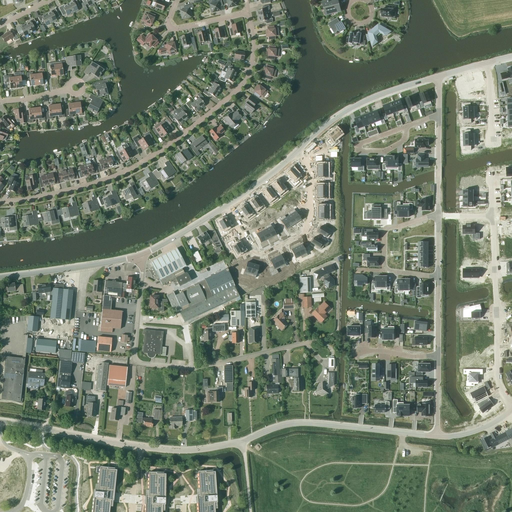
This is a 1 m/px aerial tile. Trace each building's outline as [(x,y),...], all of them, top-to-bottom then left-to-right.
[(68,4),(73,13),(78,10),(76,7),(79,5),(76,0),(72,0),(73,0),(73,1),(68,4)] [(163,0),(154,0),(154,2),(156,3),(154,7),(163,10),(165,4),(162,3),(163,0)] [(222,3),(220,0),(217,0),(218,2),(210,4),(211,12),(220,10),(218,4),(222,3)] [(340,5),(338,0),(334,0),(323,3),(325,9),(324,9),(325,14),(339,11),(338,6),(340,5)] [(73,13),(68,4),(63,7),(62,6),(59,8),(63,16),(66,14),(67,16),(73,13)] [(193,8),(192,4),(186,6),(186,9),(180,10),(182,19),(190,17),(189,9),(193,8)] [(267,14),(266,11),(268,11),(270,9),(269,5),(263,6),(263,9),(256,11),(258,16),(267,14)] [(396,7),(389,6),(385,6),(385,9),(381,9),(381,13),(382,13),(382,17),(392,17),(392,18),(395,19),(396,7)] [(52,11),(47,14),(51,23),(57,20),(56,18),(59,16),(55,8),(51,10),(52,11)] [(155,15),(148,13),(147,15),(144,14),(142,21),(145,22),(143,25),(150,27),(155,15)] [(51,23),(47,14),(41,17),(41,16),(38,17),(42,24),(44,22),(46,26),(51,23)] [(267,14),(258,16),(259,22),(266,21),(266,24),(273,22),(271,17),(268,18),(267,14)] [(346,29),(343,24),(341,21),(340,22),(337,18),(328,24),(334,34),(336,33),(336,34),(337,33),(337,32),(339,31),(339,32),(346,29)] [(25,24),(30,33),(35,30),(35,29),(38,28),(34,19),(30,20),(31,21),(25,24)] [(30,33),(25,24),(20,27),(20,26),(15,28),(20,36),(24,34),(25,36),(30,33)] [(240,33),(238,24),(231,25),(232,28),(229,29),(231,36),(234,35),(234,34),(240,33)] [(391,32),(378,25),(369,33),(373,47),(373,46),(377,42),(375,36),(380,32),(385,36),(390,32),(391,33),(391,32)] [(274,29),(274,26),(267,27),(268,40),(275,39),(275,36),(278,36),(277,29),(274,29)] [(221,31),(221,28),(214,30),(216,39),(223,37),(223,38),(226,38),(224,30),(221,31)] [(11,34),(10,31),(1,37),(5,42),(13,37),(15,40),(18,38),(14,32),(11,34)] [(205,35),(204,32),(198,33),(200,42),(206,41),(206,42),(209,41),(208,34),(205,35)] [(357,33),(357,34),(350,33),(349,37),(347,37),(346,43),(352,44),(352,45),(357,46),(357,44),(365,45),(366,41),(364,41),(364,36),(361,35),(361,33),(357,33)] [(143,43),(144,42),(149,48),(152,45),(154,48),(159,43),(149,34),(145,38),(141,35),(136,40),(142,45),(144,44),(143,43)] [(188,38),(187,36),(181,37),(183,46),(189,45),(189,46),(192,45),(191,38),(188,38)] [(158,50),(159,54),(168,51),(169,54),(176,53),(175,50),(178,49),(176,42),(164,45),(163,43),(162,43),(158,50)] [(276,46),(269,46),(267,59),(274,59),(275,56),(278,57),(278,50),(275,49),(276,46)] [(244,53),(235,51),(234,58),(233,58),(232,61),(240,62),(240,59),(243,59),(244,53)] [(81,65),(80,56),(65,58),(67,71),(71,70),(71,67),(81,65)] [(50,77),(57,76),(56,65),(53,65),(52,63),(51,63),(50,61),(46,62),(46,63),(47,70),(50,70),(51,76),(50,76),(50,77)] [(56,65),(57,76),(64,75),(63,75),(62,68),(65,68),(64,61),(58,62),(59,64),(56,65)] [(103,70),(91,62),(84,73),(88,75),(90,72),(98,78),(103,70)] [(226,73),(235,77),(237,72),(231,69),(232,66),(226,63),(225,66),(228,68),(226,73)] [(273,67),(266,65),(263,78),(270,79),(271,77),(274,77),(275,71),(272,70),(273,67)] [(508,71),(500,73),(502,80),(510,78),(510,79),(511,78),(511,66),(507,68),(508,71)] [(39,74),(36,74),(37,85),(44,84),(43,84),(42,78),(45,78),(44,71),(38,71),(39,74)] [(37,85),(36,74),(33,75),(32,72),(26,73),(27,80),(30,79),(31,86),(30,86),(37,85)] [(233,82),(235,77),(226,73),(223,72),(219,80),(225,82),(226,79),(233,82)] [(15,77),(16,88),(23,87),(22,87),(22,81),(25,80),(24,73),(18,74),(18,77),(15,77)] [(475,80),(471,81),(473,89),(483,86),(483,85),(484,85),(482,80),(480,73),(473,74),(475,80)] [(2,83),(4,83),(9,82),(10,86),(10,88),(10,89),(16,88),(15,77),(14,77),(12,77),(12,75),(9,75),(6,76),(2,76),(1,76),(2,83)] [(462,77),(456,79),(458,86),(457,86),(459,91),(460,92),(470,90),(468,81),(464,82),(462,77)] [(210,87),(219,93),(222,88),(216,84),(218,81),(212,78),(209,83),(212,85),(210,87)] [(101,81),(100,81),(97,82),(91,84),(92,88),(95,87),(98,97),(107,94),(106,88),(109,87),(107,80),(107,79),(106,80),(104,80),(101,81)] [(266,87),(261,83),(253,94),(259,98),(260,95),(263,97),(267,92),(265,90),(266,87)] [(219,93),(210,87),(207,92),(204,90),(203,93),(208,96),(210,94),(215,97),(219,93)] [(422,102),(419,103),(422,108),(425,107),(424,106),(431,104),(430,102),(428,96),(430,95),(429,92),(427,93),(427,92),(420,94),(422,101),(422,102)] [(195,101),(201,109),(205,105),(201,100),(203,98),(199,93),(197,95),(199,97),(195,101)] [(102,100),(91,95),(89,98),(92,100),(87,109),(96,113),(102,100)] [(262,105),(250,96),(247,100),(248,100),(243,107),(251,113),(256,106),(254,105),(255,103),(257,105),(258,104),(261,107),(262,105)] [(412,96),(406,98),(407,102),(409,108),(411,108),(413,107),(414,107),(415,110),(420,108),(418,102),(416,103),(415,103),(413,96),(412,96)] [(201,109),(195,101),(192,103),(190,100),(186,104),(189,109),(192,107),(196,112),(201,109)] [(400,100),(394,102),(399,115),(399,114),(404,112),(405,113),(408,112),(406,106),(403,107),(400,100)] [(81,102),(74,103),(75,114),(78,114),(79,116),(85,115),(84,109),(81,109),(80,103),(81,103),(81,102)] [(394,102),(389,104),(393,116),(394,116),(393,114),(395,113),(396,113),(397,116),(399,115),(394,102)] [(72,115),(75,114),(74,103),(67,104),(68,104),(69,110),(66,111),(67,118),(73,117),(72,115)] [(464,107),(463,107),(464,113),(476,113),(476,106),(470,107),(468,107),(468,105),(470,105),(470,103),(464,103),(464,107)] [(61,104),(54,105),(55,116),(59,116),(59,118),(65,117),(64,110),(61,111),(60,104),(61,104)] [(385,113),(383,114),(385,120),(388,119),(388,118),(393,116),(389,104),(383,106),(386,113),(385,113)] [(55,116),(54,105),(47,106),(48,106),(49,112),(46,113),(47,119),(53,119),(52,116),(55,116)] [(175,110),(178,114),(184,122),(189,118),(184,113),(187,111),(183,106),(179,109),(177,108),(175,110)] [(41,107),(34,108),(36,119),(39,119),(39,121),(45,120),(44,114),(41,114),(41,108),(41,107)] [(36,119),(34,108),(28,109),(29,115),(26,116),(27,123),(33,122),(33,120),(36,119)] [(25,113),(22,113),(21,109),(13,110),(13,114),(15,114),(16,119),(17,122),(20,122),(20,123),(26,123),(25,113)] [(180,125),(184,122),(178,114),(175,110),(173,112),(173,113),(169,116),(173,121),(175,120),(180,125)] [(224,118),(232,128),(238,123),(236,121),(241,117),(237,111),(232,116),(230,113),(224,118)] [(377,111),(371,113),(375,123),(380,121),(381,121),(382,124),(385,123),(383,117),(380,118),(377,111)] [(369,113),(366,114),(369,125),(375,123),(371,113),(369,114),(369,113)] [(476,113),(464,113),(464,119),(465,119),(465,123),(471,123),(471,121),(468,121),(468,119),(471,119),(476,119),(476,113)] [(363,116),(361,117),(365,129),(365,127),(364,127),(369,125),(366,114),(362,115),(363,116)] [(8,119),(5,116),(0,119),(0,123),(1,124),(2,123),(5,127),(8,129),(11,127),(12,128),(16,124),(10,117),(8,119)] [(355,127),(354,127),(357,133),(360,132),(359,131),(365,129),(361,117),(355,119),(357,126),(355,127)] [(163,120),(158,123),(166,134),(171,131),(168,126),(170,124),(172,123),(168,118),(166,119),(164,121),(163,120)] [(166,134),(158,123),(154,127),(155,128),(152,130),(156,135),(158,133),(161,137),(166,134)] [(225,131),(221,126),(216,129),(214,127),(208,132),(215,140),(221,136),(220,134),(225,131)] [(9,132),(3,130),(1,129),(0,131),(0,139),(2,140),(5,140),(6,137),(8,133),(11,135),(11,134),(9,132)] [(463,134),(464,140),(476,140),(476,133),(471,134),(468,134),(468,132),(470,132),(470,130),(464,130),(465,134),(463,134)] [(328,140),(325,143),(329,148),(335,144),(333,141),(339,136),(334,131),(326,137),(328,140)] [(145,137),(142,138),(148,147),(153,144),(150,139),(152,137),(149,132),(146,134),(145,135),(144,136),(145,137)] [(148,147),(142,138),(140,140),(136,136),(132,139),(134,142),(132,143),(136,148),(140,145),(143,150),(148,147)] [(207,143),(202,136),(192,143),(195,147),(192,150),(197,156),(200,154),(197,150),(207,143)] [(415,139),(415,148),(425,148),(425,145),(429,145),(429,140),(425,140),(425,139),(415,139)] [(476,140),(464,140),(464,146),(465,146),(465,150),(471,150),(471,148),(468,148),(468,146),(471,146),(476,146),(476,140)] [(121,145),(121,146),(123,150),(124,150),(129,158),(134,155),(131,151),(134,149),(130,144),(128,145),(127,144),(121,145)] [(124,150),(123,150),(121,146),(117,149),(118,151),(115,153),(118,158),(121,156),(123,161),(129,158),(124,150)] [(192,157),(186,149),(180,154),(179,153),(175,156),(181,164),(185,161),(185,162),(192,157)] [(109,156),(104,158),(108,168),(113,166),(114,167),(117,165),(112,154),(109,155),(109,156)] [(416,167),(428,167),(428,160),(424,160),(424,155),(418,155),(418,160),(416,160),(416,167)] [(383,164),(383,170),(386,170),(392,170),(392,157),(386,157),(386,164),(383,164)] [(392,157),(392,170),(398,170),(398,171),(401,171),(401,164),(398,164),(398,157),(392,157)] [(108,168),(104,158),(98,161),(100,164),(97,165),(100,172),(103,171),(102,170),(108,168)] [(361,159),(352,159),(352,167),(358,167),(358,171),(364,171),(364,166),(361,166),(361,159)] [(377,162),(377,159),(367,159),(367,166),(371,166),(371,170),(379,170),(379,162),(377,162)] [(175,172),(168,161),(164,164),(166,166),(158,172),(161,177),(163,180),(164,180),(163,179),(171,173),(172,174),(175,172)] [(317,165),(317,171),(327,171),(327,165),(330,165),(330,162),(324,162),(324,164),(317,165)] [(85,165),(88,175),(94,173),(94,174),(97,173),(95,164),(92,165),(91,163),(85,165)] [(88,175),(85,165),(80,167),(80,169),(77,170),(80,178),(83,177),(83,176),(88,175)] [(293,168),(287,173),(292,179),(289,181),(293,185),(296,183),(294,181),(298,177),(295,173),(296,172),(293,168)] [(66,170),(69,180),(74,179),(75,180),(78,179),(76,173),(73,173),(72,169),(66,170)] [(69,180),(66,170),(60,172),(61,173),(58,174),(60,183),(63,182),(69,180)] [(317,171),(317,177),(324,177),(324,180),(330,180),(330,177),(327,177),(327,171),(317,171)] [(158,183),(151,172),(147,174),(149,177),(140,183),(145,191),(146,191),(145,189),(153,184),(154,185),(158,183)] [(47,175),(49,185),(55,184),(58,184),(56,175),(53,176),(53,174),(47,175)] [(35,175),(29,176),(25,177),(28,190),(34,189),(34,185),(37,185),(35,175)] [(43,186),(49,185),(47,175),(41,176),(41,178),(38,179),(40,188),(43,187),(43,186)] [(15,182),(16,179),(17,178),(13,176),(13,178),(11,177),(8,184),(10,186),(9,189),(15,192),(19,183),(15,182)] [(463,179),(463,186),(467,186),(470,186),(474,186),(474,185),(480,185),(480,181),(474,181),(474,179),(470,179),(470,178),(466,178),(466,179),(463,179)] [(278,181),(273,185),(277,191),(275,193),(278,197),(281,196),(279,193),(284,189),(278,181)] [(141,197),(133,182),(129,184),(131,187),(122,192),(126,200),(132,197),(134,200),(141,197)] [(317,186),(317,192),(327,192),(327,186),(330,186),(330,182),(324,182),(324,185),(317,186)] [(268,188),(263,192),(269,201),(274,197),(276,199),(278,197),(275,193),(272,194),(268,188)] [(119,202),(115,190),(111,192),(112,195),(102,199),(106,208),(106,206),(115,203),(115,204),(119,202)] [(317,192),(317,198),(324,198),(324,201),(330,201),(330,198),(327,198),(327,192),(317,192)] [(99,209),(95,197),(91,198),(92,201),(82,204),(85,214),(85,213),(85,212),(94,209),(95,210),(99,209)] [(255,198),(250,201),(254,207),(252,209),(255,214),(258,212),(256,210),(261,206),(255,198)] [(422,210),(429,210),(429,199),(422,199),(422,201),(417,201),(417,207),(422,207),(422,210)] [(79,215),(75,202),(71,203),(72,207),(62,209),(65,218),(64,217),(74,214),(75,216),(79,215)] [(394,202),(394,209),(397,209),(397,217),(403,217),(403,204),(403,205),(400,205),(400,202),(397,202),(394,202)] [(318,206),(318,213),(328,213),(328,206),(331,206),(331,203),(325,203),(325,206),(318,206)] [(403,204),(403,217),(409,217),(409,210),(412,210),(412,204),(409,203),(409,204),(403,204)] [(245,205),(239,209),(241,213),(243,212),(246,217),(251,213),(253,216),(255,214),(252,209),(250,211),(245,205)] [(363,213),(363,220),(380,220),(380,213),(386,213),(386,210),(380,210),(380,205),(371,205),(371,213),(363,213)] [(59,223),(56,207),(52,208),(52,211),(42,213),(44,223),(51,221),(52,225),(59,223)] [(295,211),(290,215),(296,223),(301,220),(297,214),(299,212),(296,207),(293,209),(295,211)] [(38,224),(36,211),(32,212),(32,215),(22,217),(24,227),(24,226),(24,225),(34,223),(34,225),(38,224)] [(318,213),(318,219),(325,219),(325,222),(331,222),(331,219),(328,219),(328,213),(318,213)] [(17,230),(16,219),(16,215),(16,214),(11,214),(12,218),(1,218),(2,228),(2,227),(9,226),(9,227),(9,228),(9,231),(17,230)] [(290,215),(285,218),(291,226),(296,223),(290,215)] [(225,218),(218,221),(223,231),(220,232),(222,235),(227,232),(225,229),(230,227),(225,218)] [(279,218),(276,220),(279,225),(282,223),(286,230),(291,226),(285,218),(280,221),(279,218)] [(271,226),(266,229),(271,238),(276,235),(273,229),(275,227),(273,222),(270,223),(271,226)] [(320,226),(317,232),(323,236),(322,238),(327,241),(328,239),(326,237),(329,232),(320,226)] [(475,226),(463,226),(463,234),(473,234),(473,239),(480,239),(480,233),(475,233),(475,226)] [(266,229),(261,232),(266,241),(271,238),(266,229)] [(361,229),(361,236),(373,236),(373,239),(378,239),(378,232),(372,232),(372,229),(361,229)] [(212,242),(215,240),(211,235),(209,237),(206,232),(203,234),(203,233),(200,235),(197,237),(202,245),(210,239),(212,242)] [(254,232),(252,233),(254,238),(257,237),(260,243),(266,241),(261,232),(256,234),(254,232)] [(314,237),(310,243),(319,248),(323,242),(325,244),(327,241),(322,238),(320,241),(314,237)] [(233,242),(227,245),(229,248),(232,246),(237,255),(244,252),(239,242),(234,245),(233,242)] [(361,242),(361,245),(364,248),(367,248),(367,251),(377,251),(377,245),(371,245),(371,242),(361,242)] [(302,244),(296,247),(301,256),(306,253),(308,256),(310,255),(308,249),(305,251),(302,244)] [(296,247),(290,250),(294,256),(291,258),(294,263),(296,262),(295,259),(301,256),(296,247)] [(154,277),(157,276),(162,285),(184,273),(182,268),(186,266),(177,248),(150,262),(153,267),(149,268),(154,277)] [(197,251),(192,254),(196,262),(202,260),(197,251)] [(367,266),(378,266),(378,258),(370,258),(370,254),(364,254),(364,261),(367,261),(367,266)] [(281,255),(275,257),(280,267),(285,264),(286,267),(289,265),(287,260),(284,261),(281,255)] [(275,257),(269,260),(273,267),(270,268),(273,273),(275,272),(274,269),(280,267),(275,257)] [(242,268),(240,274),(243,275),(243,274),(249,276),(253,264),(247,262),(245,269),(242,268)] [(253,264),(249,276),(255,278),(258,279),(260,274),(257,273),(259,266),(253,264)] [(332,264),(313,273),(316,280),(323,276),(324,279),(323,279),(324,285),(328,289),(334,286),(334,280),(330,276),(329,276),(328,274),(336,271),(332,264)] [(227,269),(197,283),(205,299),(234,286),(235,286),(227,269)] [(466,269),(466,277),(479,277),(479,269),(466,269)] [(186,274),(184,273),(172,280),(176,281),(179,287),(190,281),(186,274)] [(354,275),(354,285),(367,285),(367,279),(362,279),(363,275),(354,275)] [(100,327),(100,331),(112,332),(112,328),(120,329),(122,311),(110,310),(111,300),(109,300),(110,296),(121,297),(122,288),(126,289),(131,289),(131,294),(134,295),(134,290),(136,278),(129,277),(127,276),(127,279),(127,284),(122,283),(122,282),(105,281),(104,295),(103,295),(102,309),(100,327)] [(311,292),(310,277),(300,278),(300,293),(311,292)] [(372,284),(372,290),(375,290),(381,290),(381,277),(375,277),(375,284),(372,284)] [(381,277),(381,290),(386,290),(390,290),(390,284),(387,284),(387,277),(381,277)] [(101,281),(94,280),(92,291),(95,291),(95,295),(101,296),(102,292),(100,292),(101,281)] [(395,287),(395,293),(398,293),(404,293),(404,280),(398,280),(398,287),(395,287)] [(15,286),(14,283),(6,284),(7,292),(19,290),(20,294),(23,294),(22,284),(19,285),(15,286)] [(197,283),(182,290),(182,292),(189,307),(205,299),(197,283)] [(428,295),(428,283),(420,283),(420,287),(417,287),(417,296),(420,296),(420,295),(428,295)] [(49,286),(49,284),(42,285),(41,284),(37,285),(38,293),(49,292),(49,295),(52,295),(52,298),(50,318),(70,320),(73,290),(63,289),(64,285),(53,284),(53,286),(49,286)] [(205,299),(189,307),(179,311),(184,323),(235,299),(236,301),(240,299),(239,297),(234,286),(205,299)] [(179,311),(189,307),(182,292),(175,296),(173,292),(166,295),(175,313),(179,311)] [(158,296),(150,296),(150,308),(158,308),(158,311),(164,311),(164,302),(167,302),(167,301),(167,299),(158,299),(158,296)] [(291,301),(291,299),(285,299),(285,302),(283,302),(283,309),(294,308),(294,301),(291,301)] [(255,317),(255,302),(245,302),(245,318),(255,317)] [(329,308),(324,303),(318,308),(316,310),(315,312),(315,317),(320,322),(324,319),(324,315),(323,314),(329,308)] [(465,306),(465,314),(467,314),(467,318),(472,318),(481,318),(481,308),(482,308),(481,304),(470,306),(470,305),(465,306)] [(241,326),(240,311),(230,311),(230,326),(241,326)] [(286,317),(281,312),(278,315),(272,321),(276,325),(277,324),(282,329),(287,324),(283,321),(283,319),(286,317)] [(28,315),(27,330),(37,331),(38,316),(28,315)] [(365,321),(365,332),(368,332),(368,338),(375,338),(375,326),(371,326),(371,321),(365,321)] [(415,321),(414,328),(422,329),(422,331),(426,331),(427,323),(415,321)] [(225,331),(224,325),(212,325),(212,327),(207,327),(207,331),(204,331),(204,340),(211,340),(211,331),(212,331),(212,332),(225,331)] [(348,327),(348,335),(360,335),(360,332),(363,332),(363,325),(359,325),(359,327),(348,327)] [(464,326),(464,334),(468,334),(468,335),(472,335),(472,334),(477,334),(477,326),(464,326)] [(163,331),(143,329),(143,334),(144,334),(142,353),(147,353),(147,354),(149,356),(152,357),(155,355),(155,354),(161,355),(165,356),(165,353),(161,353),(163,331)] [(249,329),(249,341),(249,343),(258,343),(257,329),(249,329)] [(27,352),(32,353),(34,338),(29,337),(29,335),(26,335),(24,356),(26,357),(27,352)] [(127,335),(122,335),(121,343),(127,343),(127,341),(129,341),(129,338),(127,337),(127,335)] [(112,338),(98,337),(96,351),(110,352),(112,338)] [(415,339),(415,345),(419,345),(427,345),(427,344),(427,337),(415,337),(416,337),(416,340),(415,339)] [(36,339),(35,351),(55,353),(56,341),(36,339)] [(71,350),(59,349),(58,358),(71,359),(71,350)] [(12,357),(5,356),(1,400),(12,401),(21,403),(22,398),(21,398),(25,358),(20,358),(19,362),(11,362),(12,357)] [(279,359),(271,359),(272,376),(280,375),(279,369),(279,359)] [(72,361),(61,360),(59,375),(61,375),(60,387),(69,388),(70,376),(72,361)] [(108,363),(102,362),(101,365),(98,365),(95,390),(105,391),(108,363)] [(416,370),(416,375),(423,375),(423,372),(430,372),(430,364),(426,364),(426,363),(422,363),(422,364),(418,364),(418,370),(416,370)] [(127,367),(109,365),(107,385),(125,387),(127,367)] [(373,365),(373,377),(382,377),(382,370),(380,370),(380,373),(378,373),(378,365),(373,365)] [(387,365),(387,378),(395,378),(395,374),(396,374),(396,369),(395,369),(395,365),(387,365)] [(233,383),(232,366),(223,366),(224,383),(226,383),(233,383)] [(43,386),(44,374),(42,373),(43,370),(36,369),(30,369),(29,372),(28,384),(28,388),(38,390),(38,387),(40,385),(43,386)] [(298,378),(298,369),(282,369),(282,377),(294,376),(294,391),(302,391),(302,378),(298,378)] [(463,369),(463,374),(468,374),(468,381),(465,381),(465,386),(474,386),(474,384),(476,384),(476,374),(482,374),(482,369),(463,369)] [(335,371),(328,371),(328,384),(326,385),(325,384),(318,384),(315,389),(318,395),(325,395),(328,389),(328,388),(335,384),(335,371)] [(410,377),(410,383),(416,383),(416,387),(427,387),(427,380),(421,380),(421,377),(410,377)] [(83,390),(92,390),(92,382),(83,382),(83,390)] [(254,390),(254,382),(247,382),(248,388),(244,388),(245,397),(252,397),(251,390),(254,390)] [(279,388),(279,384),(266,385),(267,393),(277,393),(277,388),(279,388)] [(484,386),(470,393),(471,393),(473,398),(473,399),(474,398),(476,402),(483,399),(481,395),(487,392),(486,391),(486,392),(483,387),(484,386)] [(217,392),(212,392),(207,392),(207,402),(219,402),(219,392),(222,392),(222,387),(217,387),(217,392)] [(71,391),(68,391),(66,391),(65,393),(64,396),(66,397),(65,406),(73,407),(74,396),(71,396),(72,394),(71,391)] [(351,399),(351,401),(352,402),(353,402),(353,408),(354,408),(356,408),(357,408),(360,408),(360,404),(367,404),(367,394),(358,394),(358,397),(353,397),(353,398),(352,398),(351,399)] [(95,416),(97,404),(93,404),(93,402),(94,402),(94,397),(87,396),(86,404),(86,403),(88,403),(87,415),(95,416)] [(46,399),(39,399),(37,409),(45,410),(46,399)] [(393,400),(393,408),(397,408),(397,416),(403,416),(403,405),(403,403),(397,403),(397,400),(393,400)] [(483,400),(476,404),(479,408),(479,409),(480,408),(483,413),(482,413),(483,413),(484,413),(488,410),(494,405),(490,400),(491,400),(490,400),(486,403),(483,400)] [(375,405),(375,412),(386,412),(386,409),(389,409),(389,402),(385,402),(385,405),(375,405)] [(417,404),(417,412),(422,412),(422,416),(430,417),(430,403),(422,403),(422,404),(417,404)] [(125,408),(117,407),(117,409),(112,408),(111,419),(118,420),(119,415),(124,416),(125,408)] [(195,410),(192,410),(185,410),(186,421),(195,421),(195,410)] [(143,413),(137,412),(137,417),(136,423),(136,422),(141,423),(142,421),(144,422),(143,426),(152,427),(152,424),(151,424),(152,419),(142,418),(143,413)] [(182,426),(182,417),(170,417),(170,422),(171,422),(171,428),(176,428),(176,426),(182,426)] [(487,437),(480,440),(485,449),(488,448),(489,450),(493,448),(493,447),(508,440),(509,439),(505,432),(496,437),(494,432),(490,434),(493,439),(489,440),(487,437)] [(51,465),(53,489),(66,488),(65,479),(70,478),(68,464),(51,465)] [(109,511),(111,499),(113,500),(114,497),(116,470),(107,469),(107,467),(100,467),(97,491),(94,491),(92,511),(109,511)] [(213,471),(213,470),(198,471),(200,495),(197,495),(197,511),(214,511),(214,502),(217,502),(215,471),(205,472),(205,471),(213,471)] [(162,511),(162,504),(165,504),(166,474),(156,474),(156,472),(163,473),(163,472),(149,472),(148,496),(145,496),(145,500),(145,511),(162,511)]
